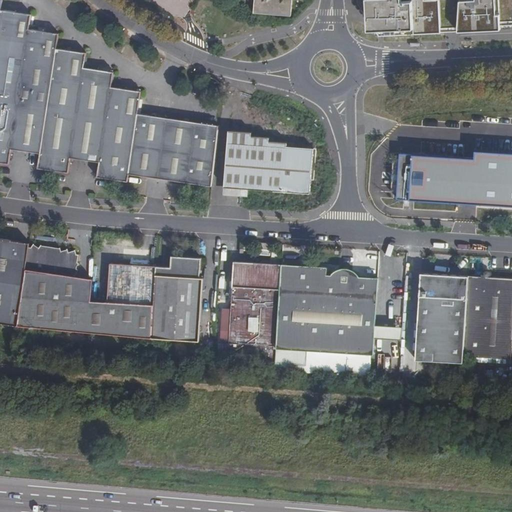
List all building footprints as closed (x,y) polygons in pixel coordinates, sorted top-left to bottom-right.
[(255,0),(255,12),(291,15),(292,0),(255,0)] [(511,0),(359,0),(363,5),(364,29),(378,29),(381,33),(398,32),(511,26),(511,0)] [(211,184),(218,130),(218,125),(138,112),(141,90),(111,86),(113,71),(84,66),(87,52),(57,47),(59,33),(30,28),(32,14),(1,9),(0,12),(0,160),(9,162),(12,148),(41,152),(39,166),(68,171),(70,157),(101,161),(98,175),(128,179),(129,172),(211,184)] [(252,133),(230,131),(225,185),(248,187),(310,192),(314,148),(287,146),(287,142),(269,141),(269,137),(252,136),(252,133)] [(396,197),(511,205),(511,147),(475,145),(475,153),(412,150),(412,148),(401,147),(400,155),(399,155),(398,173),(396,173),(395,179),(398,180),(396,197)] [(247,195),(248,187),(225,185),(225,193),(247,195)] [(0,323),(17,325),(28,247),(29,243),(0,238),(0,323)] [(17,325),(90,332),(92,298),(88,298),(91,277),(73,274),(79,269),(77,266),(81,263),(79,261),(80,254),(78,254),(76,250),(72,253),(69,248),(64,252),(60,247),(56,251),(46,250),(41,244),(38,249),(34,243),(31,248),(28,247),(17,325)] [(171,267),(156,266),(154,303),(152,338),(200,341),(204,277),(200,276),(202,258),(171,256),(171,267)] [(230,343),(277,346),(282,264),(270,263),(271,261),(263,260),(262,263),(235,261),(230,343)] [(112,263),(110,300),(154,303),(156,266),(112,263)] [(327,267),(282,264),(277,346),(275,362),(307,365),(308,351),(374,355),(375,339),(375,337),(376,325),(379,278),(360,276),(358,273),(355,271),(353,269),(349,268),(346,267),(342,267),(339,268),(336,270),(333,272),(331,275),(327,274),(327,267)] [(417,359),(463,362),(463,355),(468,276),(423,273),(417,359)] [(511,346),(511,279),(475,277),(475,275),(472,274),(472,277),(468,276),(463,355),(511,359),(511,346)] [(90,332),(152,338),(154,303),(110,300),(92,298),(90,332)] [(402,339),(403,326),(376,325),(375,337),(402,339)]
